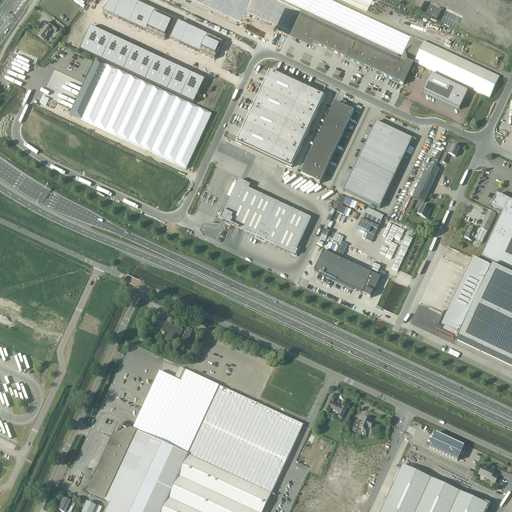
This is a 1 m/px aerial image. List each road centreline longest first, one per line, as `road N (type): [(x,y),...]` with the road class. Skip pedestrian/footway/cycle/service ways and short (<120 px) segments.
road 1 (unclassified): [(485,143),(263,55),(175,218),(19,143),(16,126),(27,102)]
road 2 (trunk): [(511,413),(118,231),(0,165)]
road 3 (trunk): [(0,186),(511,426)]
road 4 (unclassified): [(511,457),(143,285)]
road 5 (unknown): [(95,433),(125,366),(136,359),(201,366),(311,421)]
road 6 (unclassified): [(37,511),(143,285)]
road 7 (unclassified): [(0,489),(57,381),(60,347),(99,266)]
road 8 (unclassified): [(395,332),(485,143)]
